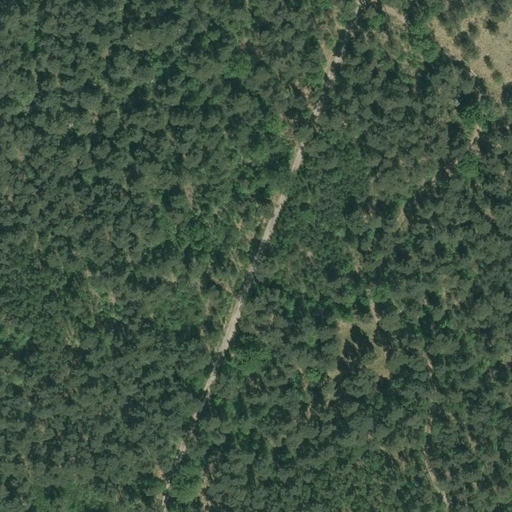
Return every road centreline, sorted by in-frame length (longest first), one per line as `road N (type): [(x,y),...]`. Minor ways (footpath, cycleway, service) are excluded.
road 1 (track): [(362,0),(165,511)]
road 2 (track): [(488,511),(448,416),(440,256),(402,214),(405,155),(452,109)]
road 3 (track): [(377,0),(484,81),(511,91)]
road 4 (track): [(450,55),(455,116),(478,144),(511,153)]
